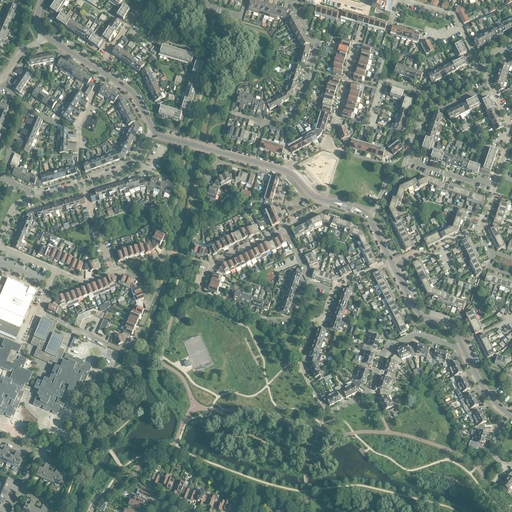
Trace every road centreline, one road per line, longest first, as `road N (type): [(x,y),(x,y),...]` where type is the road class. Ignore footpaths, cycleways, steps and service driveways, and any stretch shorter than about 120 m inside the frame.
road 1 (residential): [(184,142),(207,57),(135,16)]
road 2 (residential): [(263,121),(297,110),(315,46),(293,3),(281,0)]
road 3 (residential): [(201,294),(267,320),(293,319),(309,283)]
road 4 (residential): [(325,409),(298,356),(331,290)]
road 5 (residential): [(116,347),(37,310),(54,270)]
road 6 (residential): [(367,392),(390,344),(417,333),(461,343)]
